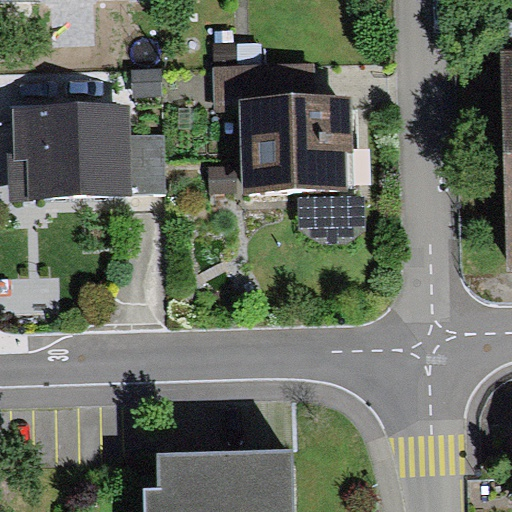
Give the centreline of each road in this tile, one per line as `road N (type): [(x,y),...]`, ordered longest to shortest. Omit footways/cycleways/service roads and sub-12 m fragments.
road 1 (residential): [(431,345),(0,360)]
road 2 (residential): [(431,345),(420,0)]
road 3 (residential): [(432,511),(431,345)]
